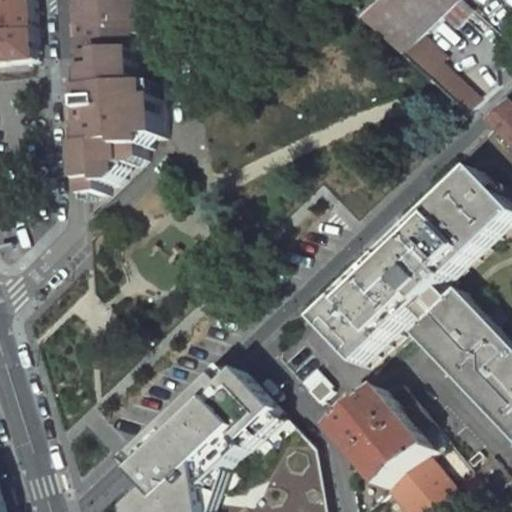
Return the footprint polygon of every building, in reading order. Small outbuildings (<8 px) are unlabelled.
[(39,0),(13,0),(16,35),(0,36),(0,42),(6,65),(44,61),(39,0)] [(89,155),(92,198),(114,197),(116,196),(116,188),(124,187),(129,183),(132,180),(131,170),(143,169),(151,160),(151,150),(157,150),(156,142),(170,141),(168,102),(163,103),(162,89),(149,90),(148,68),(147,42),(152,41),(149,0),(80,0),(80,1),(87,1),(90,46),(90,55),(97,55),(97,72),(98,88),(92,89),(96,145),(89,146),(89,155)] [(166,40),(164,0),(149,0),(152,41),(166,40)] [(429,38),(448,19),(459,30),(478,12),(465,0),(394,0),(373,22),(422,67),(435,54),(440,49),(429,38)] [(446,64),(433,77),(474,114),(487,102),(446,64)] [(511,112),(498,126),(511,140),(511,112)] [(511,201),(485,173),(326,323),(370,369),(426,316),(437,327),(426,338),(511,428),(511,337),(471,294),(462,304),(451,292),(511,234),(511,201)] [(301,384),(321,405),(337,391),(317,370),(301,384)] [(230,381),(169,438),(138,468),(167,498),(152,511),(221,511),(219,496),(260,456),(255,451),(292,415),(255,375),(239,390),(230,381)] [(392,392),(347,431),(397,491),(435,459),(443,453),(426,433),(438,424),(421,404),(410,413),(392,392)] [(292,415),(255,451),(260,456),(219,496),(221,511),(336,511),(326,450),(292,415)] [(435,459),(397,491),(414,511),(449,511),(467,498),(435,459)] [(500,461),(481,476),(490,487),(509,472),(500,461)] [(481,476),(469,486),(479,497),(490,487),(481,476)] [(0,511),(9,511),(0,481),(0,511)]
